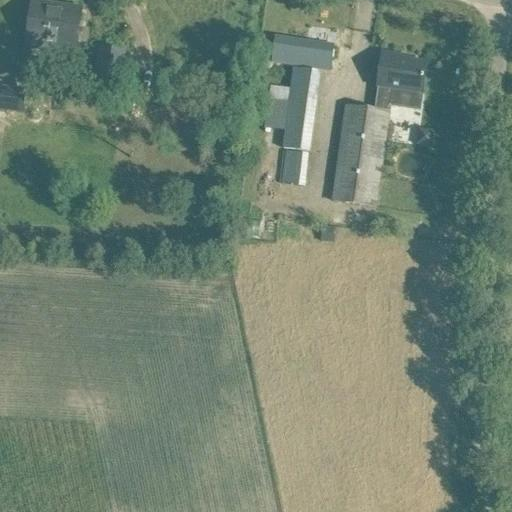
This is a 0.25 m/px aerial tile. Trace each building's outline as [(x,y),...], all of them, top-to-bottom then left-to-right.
[(29,37),(27,48),(76,55),(76,48),(82,9),(33,3),(29,37)] [(271,62),(331,70),(334,46),(275,38),(271,62)] [(122,88),(128,51),(99,46),(93,84),(122,88)] [(333,202),(377,208),(393,89),(423,93),(427,64),(400,60),(401,56),(383,54),(375,111),(346,107),(333,202)] [(271,88),(265,129),(286,132),(284,149),(309,153),(311,153),(322,72),(294,68),(291,90),(271,88)] [(284,168),(282,184),(305,187),(309,155),(285,151),(283,168),(284,168)]
